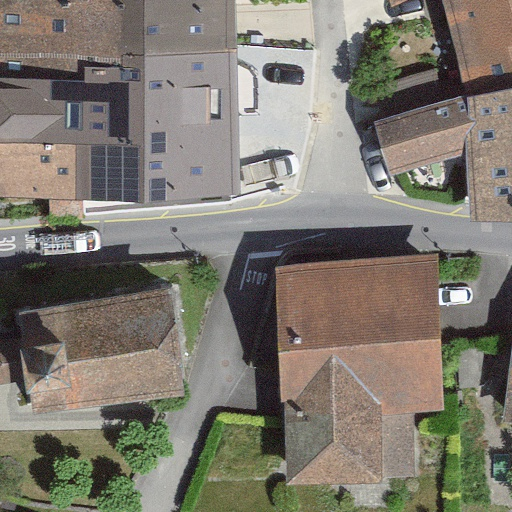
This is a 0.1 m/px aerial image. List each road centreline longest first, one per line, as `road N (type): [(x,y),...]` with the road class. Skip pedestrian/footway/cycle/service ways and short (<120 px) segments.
road 1 (residential): [(255,231),(208,394),(155,511)]
road 2 (residential): [(255,231),(511,234)]
road 3 (residential): [(0,253),(255,231)]
